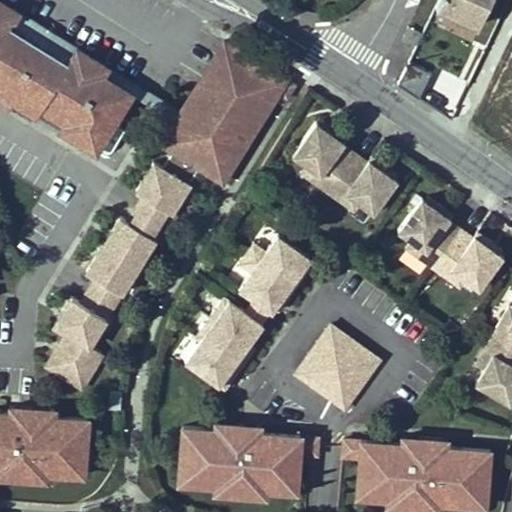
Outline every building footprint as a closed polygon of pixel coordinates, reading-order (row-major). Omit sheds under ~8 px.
[(20,9),(3,0),(0,0),(0,10),(14,19),(20,9)] [(463,5),(481,13),(487,0),(437,0),(435,4),(459,15),(463,5)] [(476,24),(481,13),(463,5),(459,15),(476,24)] [(0,90),(3,92),(0,96),(0,99),(7,104),(11,98),(37,113),(41,107),(66,121),(61,129),(96,150),(132,92),(103,74),(71,54),(14,19),(0,10),(0,90)] [(108,65),(77,44),(71,54),(103,74),(108,65)] [(286,78),(232,45),(169,147),(171,148),(198,165),(222,179),(286,78)] [(397,82),(419,92),(431,68),(409,57),(397,82)] [(330,127),(333,123),(324,116),(321,120),(330,127)] [(335,176),(355,150),(343,141),(348,133),(333,123),(330,127),(321,120),(317,117),(293,150),(306,160),(321,171),(323,167),(335,176)] [(198,165),(171,148),(161,165),(154,160),(136,189),(143,193),(127,218),(120,214),(86,270),(95,276),(80,300),(71,294),(53,322),(65,330),(45,362),(81,384),(101,351),(89,343),(154,237),(159,240),(176,212),(171,209),(198,165)] [(367,158),(355,150),(335,176),(348,185),(346,188),(361,199),(374,208),(398,176),(394,173),(384,166),(387,161),(372,151),(367,158)] [(328,187),(335,176),(323,167),(321,171),(306,160),(300,167),(328,187)] [(394,173),(397,169),(387,161),(384,166),(394,173)] [(348,185),(335,176),(328,187),(355,207),(361,199),(346,188),(348,185)] [(436,202),(438,199),(428,192),(426,196),(436,202)] [(441,252),(460,225),(448,217),(453,209),(438,199),(436,202),(426,196),(422,193),(398,226),(411,235),(427,246),(428,243),(441,252)] [(472,234),(460,225),(441,252),(453,261),(451,264),(466,275),(479,284),(503,252),(499,248),(489,241),(492,237),(477,227),(472,234)] [(309,256),(276,233),(264,249),(256,259),(249,270),(237,287),(253,299),(267,308),(270,310),(273,306),(280,297),(284,299),(293,286),(303,273),(299,270),(306,260),(309,256)] [(433,263),(441,252),(428,243),(427,246),(411,235),(406,243),(433,263)] [(501,244),(492,237),(489,241),(499,248),(501,244)] [(264,249),(252,240),(244,251),(236,261),(249,270),(256,259),(264,249)] [(441,252),(433,263),(460,282),(466,275),(451,264),(453,261),(441,252)] [(310,263),(306,260),(299,270),(303,273),(310,263)] [(198,339),(183,360),(217,384),(224,375),(230,379),(247,355),(241,351),(247,342),(261,323),(259,321),(244,311),(227,298),(222,295),(207,316),(212,320),(198,339)] [(284,299),(280,297),(273,306),(277,309),(284,299)] [(244,311),(259,321),(267,308),(253,299),(244,311)] [(511,311),(511,307),(505,304),(488,333),(500,339),(508,326),(505,324),(511,311)] [(511,311),(505,324),(508,326),(500,339),(511,345),(511,311)] [(193,336),(198,339),(212,320),(207,316),(193,336)] [(378,363),(329,328),(294,377),(343,412),(378,363)] [(500,339),(488,333),(472,362),(480,367),(490,351),(493,353),(500,339)] [(511,345),(500,339),(493,353),(490,351),(480,367),(472,381),(508,401),(510,397),(511,393),(511,345)] [(247,342),(241,351),(247,355),(253,347),(247,342)] [(223,388),(230,379),(224,375),(217,384),(223,388)] [(23,469),(69,473),(71,454),(84,455),(87,417),(31,413),(32,406),(10,404),(9,412),(0,410),(0,474),(22,476),(23,469)] [(181,424),(178,462),(192,463),(191,481),(237,485),(236,492),(265,494),(265,487),(280,488),(281,472),(297,473),(299,450),(300,433),(258,429),(259,422),(237,421),(237,428),(181,424)] [(400,439),(360,437),(358,454),(357,478),(372,478),(371,494),(386,495),(386,502),(414,504),(415,497),(470,501),(470,488),(486,489),(489,445),(422,441),(423,434),(401,432),(400,439)] [(317,433),(300,433),(299,450),(316,451),(317,433)] [(360,437),(342,435),(341,453),(358,454),(360,437)] [(83,474),(84,455),(71,454),(69,473),(83,474)] [(192,463),(178,462),(177,481),(191,481),(192,463)] [(297,473),(281,472),(280,488),(296,489),(297,473)] [(357,478),(356,493),(371,494),(372,478),(357,478)] [(485,502),(486,489),(470,488),(470,501),(485,502)]
